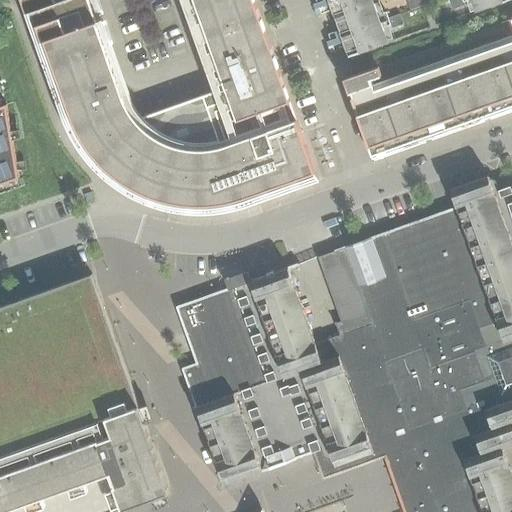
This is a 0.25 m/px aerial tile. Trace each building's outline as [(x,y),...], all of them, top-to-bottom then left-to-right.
[(22,0),(73,142),(82,156),(93,169),(102,178),(104,179),(104,180),(105,180),(105,181),(106,181),(107,182),(108,183),(109,183),(109,184),(110,184),(110,185),(111,185),(112,186),(113,186),(113,187),(114,187),(114,188),(115,188),(116,188),(116,189),(117,189),(118,190),(119,190),(119,191),(120,191),(120,192),(121,192),(122,192),(122,193),(123,193),(124,194),(125,194),(125,195),(126,195),(127,195),(127,196),(128,196),(129,196),(129,197),(130,197),(131,197),(131,198),(132,198),(133,199),(134,199),(135,200),(136,200),(137,200),(137,201),(138,201),(139,201),(139,202),(140,202),(141,202),(142,203),(143,203),(144,203),(144,204),(145,204),(146,204),(146,205),(147,205),(148,205),(149,205),(149,206),(150,206),(151,206),(152,207),(153,207),(154,207),(155,208),(156,208),(157,208),(158,208),(159,209),(160,209),(161,209),(162,210),(163,210),(164,210),(165,210),(166,211),(167,211),(168,211),(169,211),(170,212),(171,212),(172,212),(173,212),(174,212),(175,212),(176,213),(177,213),(178,213),(179,213),(180,213),(181,213),(182,213),(196,214),(197,214),(198,214),(199,215),(201,214),(202,214),(203,214),(204,214),(205,214),(206,214),(207,214),(208,214),(209,214),(210,214),(211,214),(212,214),(213,214),(214,214),(215,214),(216,214),(217,213),(218,213),(219,213),(220,213),(221,213),(222,213),(223,213),(224,212),(225,212),(226,212),(227,212),(228,212),(229,211),(230,211),(231,211),(232,211),(233,211),(234,210),(235,210),(236,210),(237,210),(238,210),(238,209),(239,209),(240,209),(241,209),(242,208),(243,208),(244,208),(245,207),(246,207),(247,207),(248,206),(249,206),(250,206),(251,205),(252,205),(253,204),(254,204),(255,204),(256,204),(256,203),(318,181),(291,104),(278,68),(266,33),(253,0),(194,0),(213,53),(219,68),(226,87),(139,118),(96,0),(22,0)] [(315,0),(316,1),(312,3),(316,16),(332,10),(339,31),(328,35),(329,39),(325,40),(330,53),(334,52),(333,49),(344,45),(348,57),(387,43),(381,28),(390,25),(387,18),(385,12),(377,15),(371,0),(315,0)] [(409,11),(422,6),(419,0),(410,0),(406,2),(409,11)] [(461,0),(448,0),(452,10),(464,6),(463,2),(461,0)] [(461,0),(463,2),(469,0),(471,0),(475,11),(507,0),(461,0)] [(400,14),(387,18),(390,25),(391,28),(403,24),(400,14)] [(348,93),(349,93),(357,115),(356,115),(371,156),(373,155),(372,152),(399,142),(400,145),(432,134),(431,131),(458,121),(459,124),(491,113),(490,110),(511,102),(511,18),(343,79),(348,93)] [(0,184),(18,178),(6,105),(0,106),(0,184)] [(195,300),(175,307),(176,310),(177,309),(183,326),(182,326),(183,329),(184,329),(190,345),(189,345),(190,348),(191,348),(197,363),(195,363),(196,364),(184,369),(184,367),(181,368),(182,371),(183,371),(189,387),(188,388),(189,391),(190,390),(196,406),(195,407),(196,409),(197,409),(203,425),(201,425),(202,428),(203,428),(209,444),(208,444),(209,447),(210,447),(216,462),(215,463),(216,466),(217,465),(223,481),(221,482),(223,485),(227,484),(226,483),(241,478),(241,479),(244,478),(244,477),(258,471),(259,473),(262,472),(261,470),(269,468),(270,469),(272,468),(272,467),(282,463),(283,464),(286,463),(285,462),(293,459),(294,460),(297,459),(296,458),(314,452),(318,465),(323,479),(384,458),(384,459),(385,459),(391,475),(390,475),(391,478),(392,477),(397,493),(396,493),(397,496),(398,496),(404,511),(403,511),(402,511),(511,511),(511,188),(511,187),(494,193),(493,194),(490,183),(487,176),(449,189),(452,197),(456,207),(379,234),(333,250),(334,252),(318,257),(317,256),(316,257),(317,258),(317,257),(340,322),(336,323),(336,322),(334,323),(334,325),(335,325),(339,335),(327,339),(314,344),(288,270),(299,266),(298,263),(274,272),(273,270),(267,272),(267,274),(242,283),(240,275),(225,280),(228,288),(195,300)] [(342,216),(332,219),(338,241),(348,238),(342,216)] [(91,274),(0,306),(0,478),(114,437),(107,418),(138,407),(97,291),(91,274)] [(0,511),(115,511),(169,493),(152,446),(145,426),(114,437),(0,478),(0,511)]
